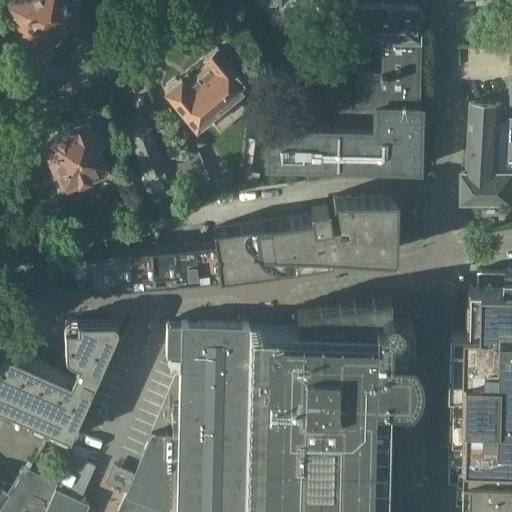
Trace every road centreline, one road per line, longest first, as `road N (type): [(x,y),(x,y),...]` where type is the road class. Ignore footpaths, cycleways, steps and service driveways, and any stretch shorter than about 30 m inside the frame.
road 1 (residential): [(0,266),(36,290),(71,299),(272,289),(430,269)]
road 2 (unknown): [(256,290),(257,302),(198,324),(203,419),(328,402),(313,319),(275,300)]
road 3 (residential): [(439,511),(426,365),(430,269)]
road 4 (residential): [(442,236),(444,0)]
road 5 (residential): [(162,0),(73,79),(0,107)]
